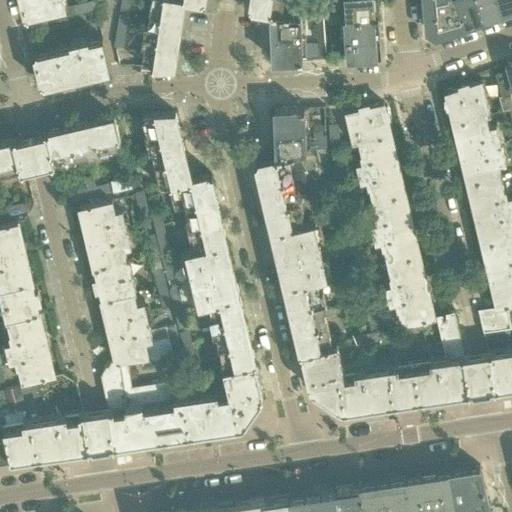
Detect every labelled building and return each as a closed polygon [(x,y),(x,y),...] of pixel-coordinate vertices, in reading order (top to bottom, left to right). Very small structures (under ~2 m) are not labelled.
[(23,0),(26,12),(26,14),(27,14),(27,15),(28,15),(28,16),(31,30),(48,26),(46,17),(44,18),(43,11),(67,5),(66,0),(23,0)] [(122,0),(121,10),(129,11),(131,0),(122,0)] [(151,0),(148,25),(145,24),(141,45),(145,45),(142,65),(173,63),(182,0),(151,0)] [(253,7),(272,9),(282,11),(283,0),(251,0),(251,4),(250,6),(251,6),(251,7),(253,7)] [(348,55),(348,56),(381,54),(376,0),(343,0),(344,13),(336,14),(338,22),(345,22),(348,55)] [(464,25),(455,0),(425,0),(428,30),(436,35),(464,25)] [(483,19),(477,0),(455,0),(464,25),(483,19)] [(500,13),(495,0),(477,0),(483,19),(500,13)] [(511,0),(495,0),(500,13),(511,8),(511,0)] [(96,9),(94,1),(74,6),(76,14),(96,9)] [(282,11),(272,9),(272,12),(271,12),(271,15),(273,59),(302,58),(302,44),(300,14),(282,11)] [(121,14),(116,45),(124,47),(129,15),(121,14)] [(338,22),(336,14),(328,15),(329,23),(338,22)] [(324,17),(316,17),(316,26),(313,27),(314,35),(317,35),(317,41),(318,50),(326,50),(324,17)] [(70,40),(71,44),(78,74),(110,66),(103,36),(90,39),(89,36),(70,40)] [(318,57),(318,50),(317,41),(306,42),(307,57),(318,57)] [(71,44),(58,47),(65,77),(78,74),(71,44)] [(65,77),(58,47),(38,51),(37,50),(36,50),(36,52),(36,53),(35,53),(36,54),(42,81),(42,82),(43,82),(44,83),(45,82),(65,77)] [(504,95),(510,93),(511,93),(504,70),(497,73),(504,95)] [(468,80),(463,82),(473,118),(487,114),(491,113),(482,79),(469,84),(468,80)] [(450,106),(455,124),(473,118),(463,82),(459,83),(460,87),(447,91),(448,95),(446,95),(447,96),(446,96),(448,105),(449,105),(449,106),(450,106)] [(511,99),(510,93),(504,95),(499,97),(503,110),(508,108),(511,119),(511,99)] [(369,101),(364,102),(372,137),(391,132),(387,116),(388,116),(388,115),(389,115),(387,106),(386,107),(386,105),(385,106),(384,102),(370,105),(369,101)] [(353,141),(358,140),(372,137),(364,102),(360,103),(360,107),(346,111),(353,141)] [(278,156),(288,154),(316,147),(325,145),(327,145),(325,139),(325,129),(313,129),(313,141),(305,141),(304,106),(274,107),(276,151),(277,154),(278,156)] [(160,185),(169,183),(191,177),(175,111),(144,112),(148,131),(145,132),(150,151),(152,151),(160,185)] [(114,114),(81,122),(89,153),(89,156),(108,151),(108,148),(121,145),(127,168),(136,166),(129,138),(120,140),(114,114)] [(462,157),(472,196),(504,188),(498,163),(505,161),(496,123),(489,125),(487,114),(473,118),(455,124),(460,146),(459,146),(462,157)] [(81,122),(42,132),(50,162),(89,153),(81,122)] [(329,124),(331,145),(339,145),(337,124),(329,124)] [(31,135),(19,137),(26,168),(38,165),(50,162),(42,132),(31,135)] [(370,186),(376,214),(408,206),(399,167),(400,167),(397,157),(397,156),(391,132),(372,137),(358,140),(361,153),(360,153),(362,160),(356,162),(360,181),(366,180),(368,187),(370,186)] [(19,137),(0,141),(0,173),(26,168),(19,137)] [(325,145),(316,147),(318,160),(327,157),(325,145)] [(332,148),(336,168),(344,167),(340,146),(332,148)] [(257,163),(273,229),(304,222),(301,210),(304,209),(299,187),(296,188),(288,154),(278,156),(259,161),(259,160),(257,161),(257,162),(257,163)] [(193,235),(197,248),(227,240),(211,174),(211,173),(210,173),(210,172),(208,172),(208,173),(191,177),(169,183),(175,210),(187,207),(189,216),(186,217),(191,236),(193,235)] [(69,193),(71,200),(114,190),(113,190),(139,183),(137,176),(129,178),(128,177),(111,181),(112,182),(97,186),(94,176),(86,178),(88,188),(69,193)] [(339,210),(332,179),(324,181),(331,212),(339,210)] [(337,187),(347,228),(355,226),(345,185),(337,187)] [(477,218),(483,243),(511,236),(511,214),(511,213),(511,193),(508,195),(506,188),(504,188),(472,196),(474,207),(477,218)] [(135,192),(140,212),(148,210),(143,190),(135,192)] [(95,268),(96,267),(129,260),(129,258),(127,259),(125,248),(131,246),(122,208),(115,210),(112,197),(80,205),(86,231),(88,242),(89,242),(95,268)] [(151,204),(169,279),(177,277),(159,202),(151,204)] [(0,216),(26,211),(24,203),(0,208),(0,216)] [(384,248),(388,262),(420,253),(414,228),(412,217),(411,218),(408,206),(376,214),(374,214),(376,222),(371,223),(375,242),(381,241),(383,248),(384,248)] [(0,289),(32,282),(33,282),(27,256),(25,245),(24,245),(18,219),(0,223),(0,287),(0,289),(0,288),(0,289)] [(286,286),(317,278),(328,276),(314,220),(304,222),(273,229),(286,286)] [(154,233),(146,235),(152,264),(160,262),(154,233)] [(492,280),(498,305),(508,303),(511,302),(511,236),(483,243),(489,269),(488,269),(491,280),(492,280)] [(199,304),(209,302),(240,296),(227,240),(197,248),(186,250),(199,304)] [(353,249),(354,254),(343,256),(346,270),(357,267),(357,268),(365,266),(361,247),(353,249)] [(420,253),(388,262),(391,275),(389,276),(390,277),(389,277),(391,283),(385,284),(390,303),(395,302),(397,309),(399,309),(402,324),(405,323),(428,317),(434,315),(428,289),(429,289),(426,279),(420,253)] [(101,288),(104,297),(136,290),(129,260),(96,267),(99,276),(95,277),(98,288),(101,288)] [(171,306),(161,265),(153,267),(163,308),(171,306)] [(357,270),(361,289),(370,287),(365,268),(357,270)] [(286,286),(302,350),(332,343),(324,310),(327,309),(323,290),(320,291),(317,278),(286,286)] [(0,289),(0,293),(6,319),(38,311),(36,302),(39,301),(37,290),(33,291),(32,282),(0,289)] [(171,288),(180,327),(188,325),(179,286),(171,288)] [(111,334),(112,337),(150,328),(144,302),(138,303),(135,291),(136,291),(136,290),(104,297),(102,298),(108,323),(108,324),(111,335),(111,334)] [(350,293),(354,313),(363,310),(358,291),(350,293)] [(217,334),(225,367),(255,360),(240,296),(209,302),(212,315),(210,315),(214,334),(217,334)] [(508,303),(498,305),(478,308),(483,330),(508,327),(511,326),(508,303)] [(366,309),(371,329),(379,327),(374,307),(366,309)] [(436,315),(442,340),(460,336),(454,310),(436,315)] [(40,311),(38,311),(6,319),(6,320),(8,320),(11,333),(9,333),(11,340),(6,342),(10,361),(16,359),(17,367),(19,367),(22,380),(29,379),(30,383),(20,385),(22,394),(32,391),(34,399),(42,397),(37,377),(40,376),(42,385),(73,378),(62,371),(54,373),(48,347),(49,347),(46,336),(40,311)] [(428,317),(405,323),(407,331),(430,325),(428,317)] [(112,337),(117,359),(125,358),(140,357),(143,358),(151,359),(158,358),(165,356),(172,353),(173,353),(172,351),(180,349),(174,324),(166,326),(166,324),(150,328),(112,337)] [(508,327),(483,330),(486,343),(510,339),(508,327)] [(181,331),(187,356),(195,354),(189,329),(181,331)] [(359,336),(361,343),(385,337),(383,329),(359,336)] [(442,340),(446,356),(465,353),(460,336),(442,340)] [(302,350),(310,384),(339,377),(345,376),(344,371),(337,342),(332,343),(302,350)] [(476,351),(481,386),(493,384),(493,385),(493,386),(493,387),(494,387),(495,387),(496,386),(511,383),(511,346),(488,350),(476,351)] [(430,363),(413,366),(418,398),(468,390),(468,391),(469,391),(470,391),(470,390),(470,389),(470,388),(481,386),(476,351),(465,353),(446,356),(430,359),(430,363)] [(188,359),(192,375),(199,373),(196,357),(188,359)] [(101,373),(108,407),(113,441),(113,442),(113,443),(114,444),(115,444),(116,443),(157,437),(149,384),(130,387),(125,358),(117,359),(109,360),(101,373)] [(224,386),(228,385),(237,383),(259,377),(255,360),(225,367),(224,368),(224,369),(221,369),(203,369),(204,379),(214,380),(223,380),(224,386)] [(345,376),(339,377),(345,408),(418,398),(413,366),(399,368),(398,363),(354,370),(355,375),(345,376)] [(237,383),(243,424),(263,394),(259,377),(237,383)] [(339,377),(310,384),(311,388),(342,409),(345,408),(339,377)] [(149,384),(157,437),(198,431),(192,386),(182,388),(181,379),(149,384)] [(192,386),(198,431),(243,424),(237,383),(228,385),(230,393),(219,395),(218,390),(196,393),(193,386),(192,386)] [(22,404),(17,386),(5,389),(7,397),(10,407),(22,404)] [(4,427),(6,436),(11,459),(88,447),(89,448),(90,447),(91,446),(90,445),(101,443),(113,441),(108,407),(93,409),(79,411),(80,416),(68,417),(67,413),(23,419),(24,424),(4,427)] [(6,436),(0,436),(0,460),(11,459),(6,436)] [(478,465),(453,469),(458,511),(493,511),(492,506),(490,507),(480,466),(480,465),(478,465)] [(451,471),(430,474),(435,511),(458,511),(453,469),(451,469),(451,471)] [(406,477),(410,511),(435,511),(430,474),(406,477)] [(410,511),(406,477),(383,481),(387,511),(410,511)] [(387,511),(383,481),(359,484),(363,511),(387,511)] [(363,511),(359,484),(335,488),(339,511),(363,511)] [(335,490),(313,493),(315,511),(339,511),(335,488),(335,490)] [(291,495),(288,495),(290,511),(315,511),(313,493),(291,496),(291,495)] [(290,511),(288,495),(266,498),(267,511),(290,511)] [(265,497),(242,501),(243,511),(267,511),(266,498),(265,498),(265,497)] [(243,511),(242,501),(218,504),(218,511),(243,511)]
